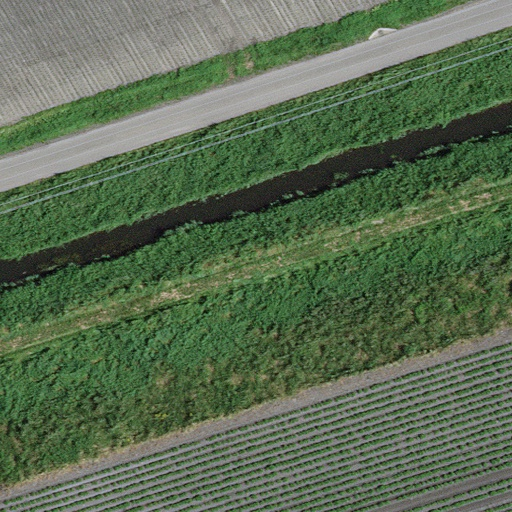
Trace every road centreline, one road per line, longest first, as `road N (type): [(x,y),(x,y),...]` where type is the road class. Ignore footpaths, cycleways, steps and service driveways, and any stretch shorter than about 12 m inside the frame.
road 1 (unclassified): [(511,3),(0,165)]
road 2 (track): [(0,374),(511,213)]
